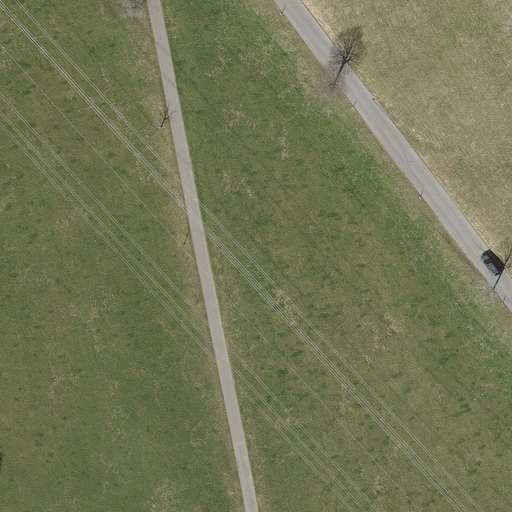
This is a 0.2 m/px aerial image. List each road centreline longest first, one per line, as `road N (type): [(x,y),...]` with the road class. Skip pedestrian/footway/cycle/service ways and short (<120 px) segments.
road 1 (track): [(153,0),(248,511)]
road 2 (tertiary): [(511,289),(287,0)]
